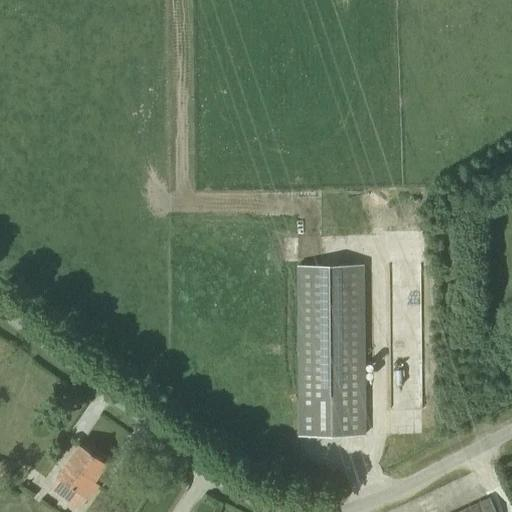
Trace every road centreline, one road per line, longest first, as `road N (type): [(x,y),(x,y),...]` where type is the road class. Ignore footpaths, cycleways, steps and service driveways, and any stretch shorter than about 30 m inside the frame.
road 1 (unclassified): [(0,303),(108,394),(238,483),(306,511)]
road 2 (unclassified): [(331,511),(370,503),(511,431)]
